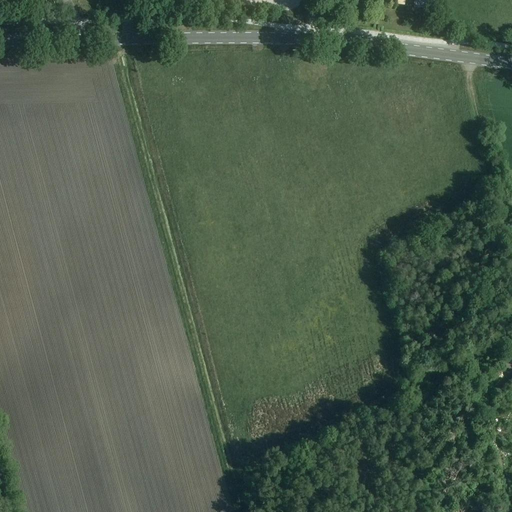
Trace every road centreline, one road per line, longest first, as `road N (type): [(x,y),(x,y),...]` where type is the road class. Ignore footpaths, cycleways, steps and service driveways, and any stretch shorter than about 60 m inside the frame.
road 1 (primary): [(0,41),(255,37),(511,63)]
road 2 (track): [(466,43),(470,91),(511,242)]
